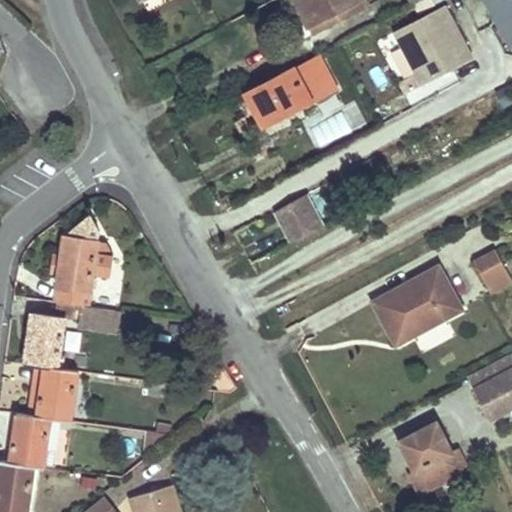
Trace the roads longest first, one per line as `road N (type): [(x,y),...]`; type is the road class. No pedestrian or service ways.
road 1 (residential): [(126,145),(344,511)]
road 2 (residential): [(126,145),(20,218),(0,256)]
road 3 (residential): [(59,0),(80,62),(126,145)]
